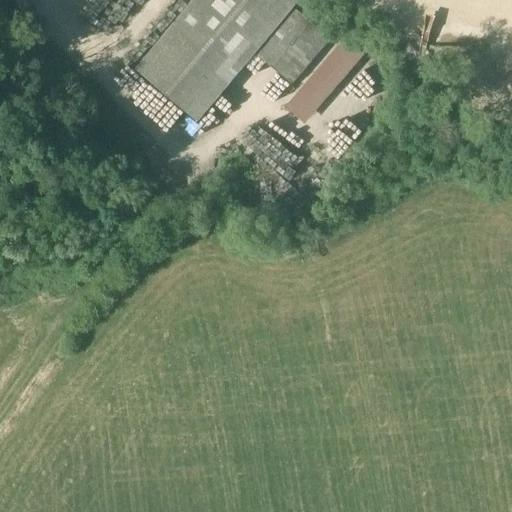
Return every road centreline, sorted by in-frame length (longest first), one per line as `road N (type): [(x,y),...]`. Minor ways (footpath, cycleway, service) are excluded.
road 1 (track): [(159,203),(0,426)]
road 2 (track): [(7,0),(17,19),(164,142),(171,173)]
